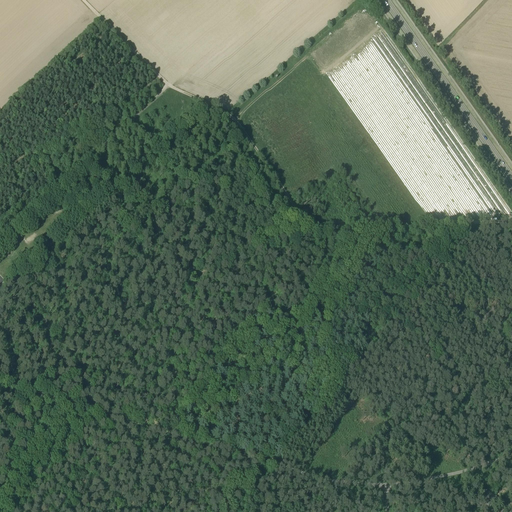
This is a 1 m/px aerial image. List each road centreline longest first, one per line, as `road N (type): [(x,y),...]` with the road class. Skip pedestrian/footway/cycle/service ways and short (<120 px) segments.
road 1 (track): [(0,246),(165,91),(231,124),(313,239),(511,226)]
road 2 (unclassified): [(387,488),(250,464),(0,379)]
road 3 (primary): [(511,182),(383,0)]
road 4 (track): [(494,0),(442,53),(511,142)]
road 5 (track): [(358,8),(226,121)]
road 6 (track): [(386,511),(387,488),(464,476),(511,455)]
road 7 (track): [(74,0),(165,91)]
